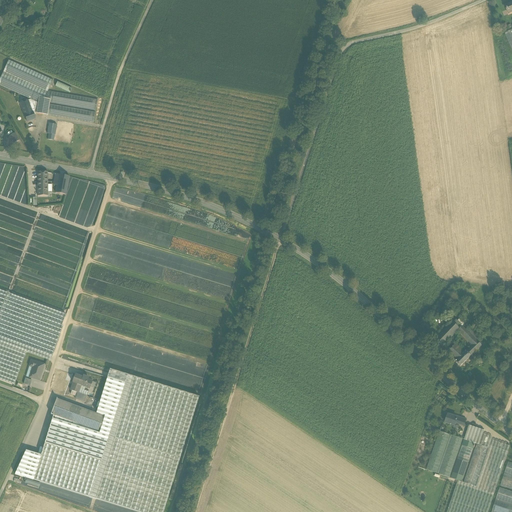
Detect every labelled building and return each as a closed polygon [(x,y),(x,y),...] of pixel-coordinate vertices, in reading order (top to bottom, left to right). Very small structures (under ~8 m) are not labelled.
[(505,23),(499,26),(502,31),(508,28),(505,23)] [(53,80),(8,60),(0,78),(0,86),(31,100),(34,94),(39,96),(45,99),(53,80)] [(58,82),(56,87),(70,93),(72,88),(58,82)] [(97,100),(51,92),(50,101),(49,103),(95,111),(97,100)] [(39,96),(34,94),(31,100),(28,101),(30,105),(29,105),(33,115),(36,114),(39,96)] [(45,99),(39,96),(36,114),(46,115),(47,116),(49,104),(49,103),(50,101),(45,99)] [(47,116),(93,124),(95,112),(49,104),(47,116)] [(29,105),(21,108),(27,122),(35,119),(33,115),(29,105)] [(57,125),(49,124),(47,134),(48,134),(47,139),(54,140),(57,125)] [(15,134),(9,137),(13,144),(19,141),(15,134)] [(69,177),(59,175),(57,186),(55,193),(66,195),(69,177)] [(44,179),(44,178),(37,178),(37,196),(48,196),(47,179),(44,179)] [(66,315),(0,290),(0,342),(26,352),(50,361),(63,327),(61,326),(66,315)] [(452,322),(434,340),(442,348),(445,345),(458,331),(460,329),(459,329),(452,322)] [(469,333),(465,330),(461,334),(473,346),(477,342),(469,333)] [(473,346),(469,349),(473,354),(483,344),(479,340),(480,339),(471,331),(469,333),(477,342),(473,346)] [(0,342),(0,380),(14,385),(26,352),(0,342)] [(464,353),(455,344),(449,350),(445,345),(442,348),(456,362),(464,353)] [(456,362),(455,362),(460,367),(473,354),(469,349),(466,352),(466,351),(464,353),(456,362)] [(44,365),(31,361),(29,367),(32,368),(29,378),(39,381),(44,365)] [(53,416),(41,456),(25,451),(15,475),(135,511),(162,511),(198,398),(110,370),(96,414),(103,417),(98,432),(53,416)] [(82,378),(75,375),(72,383),(73,383),(70,391),(73,392),(78,393),(80,386),(85,388),(86,386),(90,387),(92,382),(88,380),(88,379),(82,376),(82,378)] [(80,386),(78,393),(87,397),(89,392),(84,390),(85,388),(80,386)] [(96,414),(56,399),(50,415),(53,416),(98,432),(103,417),(96,414)] [(453,417),(448,415),(445,423),(454,426),(455,422),(459,423),(459,424),(463,426),(465,420),(454,416),(453,417)] [(475,444),(477,444),(482,445),(486,433),(487,431),(469,425),(464,440),(475,444)] [(439,431),(426,470),(437,474),(450,435),(439,431)] [(486,433),(482,445),(486,447),(489,439),(490,434),(486,433)] [(451,436),(438,474),(449,478),(462,439),(451,436)] [(491,446),(507,451),(509,446),(489,439),(486,447),(490,448),(491,446)] [(473,450),(475,444),(464,440),(462,446),(473,450)] [(477,444),(463,483),(477,487),(490,448),(486,447),(482,445),(477,444)] [(458,481),(457,482),(446,511),(487,511),(507,451),(491,446),(490,448),(477,487),(463,483),(461,482),(458,481)] [(462,446),(450,478),(458,481),(461,482),(473,450),(462,446)] [(511,477),(504,475),(500,486),(511,489),(511,477)] [(511,491),(499,488),(496,499),(511,504),(511,491)] [(511,511),(511,505),(495,500),(492,511),(493,511),(511,511)]
